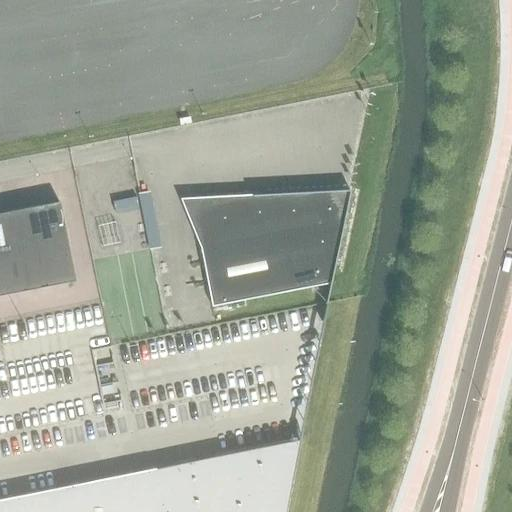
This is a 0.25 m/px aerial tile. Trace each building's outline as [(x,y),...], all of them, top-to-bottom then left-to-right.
[(325,303),(349,189),(251,195),(202,204),(194,217),(199,246),(211,306),(328,283),(324,302),(325,303)] [(59,201),(23,208),(31,250),(67,243),(59,201)] [(23,208),(3,212),(12,254),(31,250),(23,208)] [(3,212),(0,213),(0,255),(12,254),(3,212)] [(67,243),(31,250),(39,291),(75,284),(67,243)] [(31,250),(12,254),(20,295),(39,291),(31,250)] [(12,254),(0,255),(0,297),(0,299),(20,295),(12,254)] [(284,511),(299,439),(170,465),(169,457),(156,460),(158,467),(0,499),(0,511),(284,511)]
